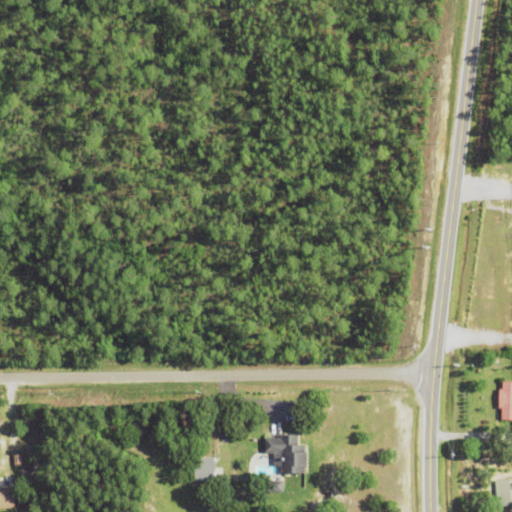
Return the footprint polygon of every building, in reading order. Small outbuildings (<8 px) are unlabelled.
[(511,422),(501,422),(502,411),(498,410),(499,392),(502,392),(503,384),(511,384),(511,422)] [(305,447),(305,455),(308,455),(308,470),(305,470),(305,476),(282,476),(282,456),(266,456),(266,441),(283,441),(283,437),(298,437),(298,447),(305,447)] [(195,460),(215,460),(215,483),(195,483),(195,460)] [(280,481),(264,481),(263,492),(280,493),(280,481)] [(495,482),(511,481),(511,508),(497,509),(495,482)] [(0,489),(14,489),(16,510),(0,510),(0,489)]
